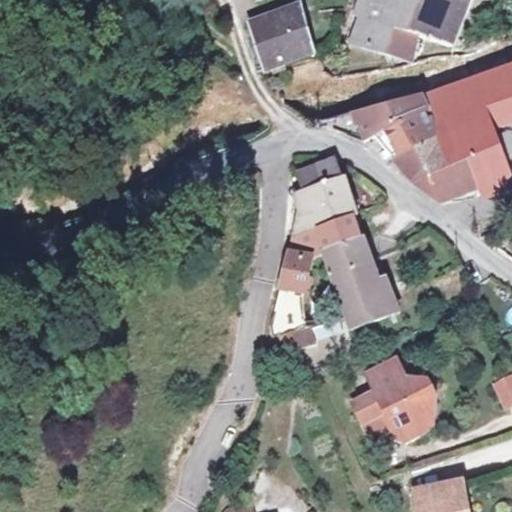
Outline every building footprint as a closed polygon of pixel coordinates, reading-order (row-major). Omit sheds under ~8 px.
[(362,0),(342,51),(356,56),(360,50),(385,60),(396,36),(453,57),(473,0),(362,0)] [(296,11),(249,27),(266,78),(313,62),(296,11)] [(444,84),(420,91),(434,114),(446,135),(464,164),(473,182),(477,192),(511,185),(489,125),(511,117),(511,66),(503,69),(482,74),(444,84)] [(434,114),(420,91),(358,108),(376,133),(434,114)] [(376,133),(358,108),(344,112),(362,137),(376,133)] [(434,114),(376,133),(392,152),(446,135),(434,114)] [(376,133),(362,137),(383,155),(392,152),(376,133)] [(446,135),(392,152),(383,155),(410,176),(420,173),(434,194),(473,182),(464,164),(446,135)] [(336,162),(299,174),(305,195),(295,198),(300,219),(351,205),(336,162)] [(247,183),(260,183),(260,172),(256,172),(247,172),(247,183)] [(360,232),(351,205),(300,219),(289,225),(277,278),(294,282),(302,283),(309,248),(320,245),(360,232)] [(360,232),(320,245),(347,326),(396,309),(390,293),(382,296),(360,232)] [(243,328),(252,276),(193,266),(184,317),(243,328)] [(294,282),(277,278),(267,321),(265,340),(267,339),(274,337),(283,334),(294,282)] [(312,326),(314,340),(339,336),(337,322),(312,326)] [(283,334),(274,337),(278,348),(309,338),(305,326),(283,334)] [(399,375),(389,357),(366,369),(375,387),(369,390),(346,402),(364,437),(387,426),(391,434),(399,438),(426,424),(421,415),(425,402),(419,388),(414,390),(407,377),(399,375)] [(215,435),(236,388),(182,363),(160,411),(215,435)] [(375,387),(366,369),(359,373),(369,390),(375,387)] [(511,374),(510,370),(491,378),(501,400),(511,394),(511,374)] [(422,378),(407,377),(414,390),(419,388),(425,402),(429,392),(422,378)] [(114,511),(165,511),(179,490),(128,459),(101,503),(114,511)] [(462,511),(456,480),(412,490),(416,511),(462,511)]
